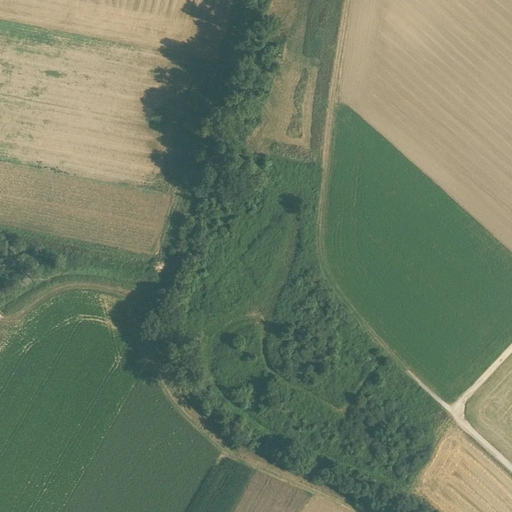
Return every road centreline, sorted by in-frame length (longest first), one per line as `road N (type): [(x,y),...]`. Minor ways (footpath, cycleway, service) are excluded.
road 1 (track): [(0,319),(7,323),(57,289),(118,292),(136,307),(173,400),(228,450),(360,511)]
road 2 (track): [(348,0),(317,266),(370,335),(450,413)]
